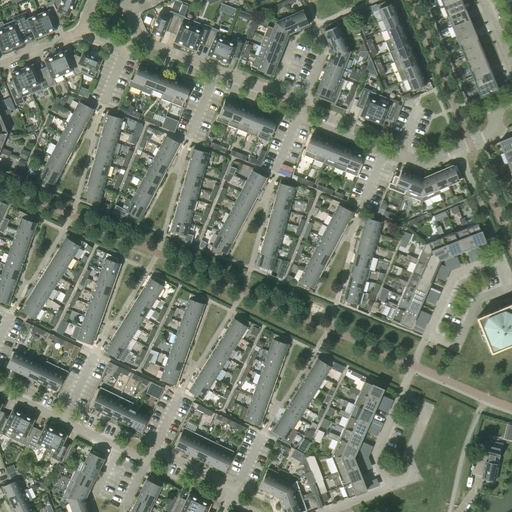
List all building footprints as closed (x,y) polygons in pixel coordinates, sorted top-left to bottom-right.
[(52,0),(52,2),(57,14),(60,13),(68,16),(74,0),(52,0)] [(179,11),(182,4),(181,4),(182,2),(177,0),(176,2),(174,1),(171,8),(179,11)] [(464,9),(459,0),(458,0),(443,6),(447,16),(464,9)] [(287,6),(285,1),(276,5),(278,9),(287,6)] [(52,2),(46,5),(48,10),(38,15),(45,33),(47,33),(49,34),(54,32),(55,29),(56,29),(51,17),(57,14),(52,2)] [(222,2),(219,9),(233,15),(236,8),(222,2)] [(382,19),(397,13),(393,3),(386,5),(385,2),(376,5),(382,19)] [(187,7),(182,4),(179,11),(184,14),(187,7)] [(291,15),(298,30),(308,25),(305,19),(309,17),(306,9),(291,15)] [(468,19),(464,9),(447,16),(451,26),(468,19)] [(239,10),(237,16),(251,21),(253,15),(239,10)] [(172,27),(177,15),(170,12),(164,14),(164,16),(158,14),(156,19),(153,20),(152,25),(153,27),(151,32),(162,37),(167,25),(172,27)] [(25,13),(19,16),(26,34),(32,32),(34,38),(36,37),(38,38),(43,36),(44,34),(45,33),(38,15),(27,19),(25,13)] [(397,13),(382,19),(386,29),(401,23),(397,13)] [(184,17),(177,15),(172,27),(178,29),(173,41),(175,42),(176,45),(180,46),(183,45),(184,46),(192,27),(181,23),(184,17)] [(291,15),(275,22),(288,34),(298,30),(291,15)] [(12,18),(13,20),(3,25),(5,28),(12,47),(13,46),(16,47),(20,45),(22,43),(23,42),(20,36),(26,34),(19,16),(12,18)] [(342,19),(336,21),(328,25),(329,29),(323,31),(328,42),(342,35),(338,25),(343,23),(342,19)] [(472,29),(468,19),(451,26),(455,36),(472,29)] [(194,21),(192,27),(184,46),(186,46),(187,49),(191,51),(194,50),(195,50),(200,38),(206,40),(211,28),(194,21)] [(253,21),(249,30),(254,32),(257,23),(253,21)] [(267,26),(263,36),(284,44),(288,34),(275,22),(273,28),(267,26)] [(401,23),(386,29),(390,39),(405,33),(401,23)] [(5,28),(0,30),(0,48),(1,51),(3,51),(5,52),(10,50),(11,47),(12,47),(5,28)] [(211,28),(206,40),(212,43),(207,55),(208,55),(209,58),(214,60),(216,59),(218,59),(225,41),(228,35),(211,28)] [(472,29),(455,36),(459,46),(476,39),(472,29)] [(389,52),(394,49),(409,43),(405,33),(390,39),(385,42),(389,52)] [(349,51),(342,35),(328,42),(332,52),(349,51)] [(263,36),(259,46),(261,47),(280,54),(284,44),(263,36)] [(231,43),(225,41),(218,59),(219,60),(220,62),(225,64),(227,63),(229,63),(231,57),(237,59),(245,41),(237,38),(231,41),(231,43)] [(476,39),(459,46),(464,56),(480,49),(476,39)] [(367,51),(363,42),(357,51),(367,51)] [(409,43),(394,49),(389,52),(393,62),(413,53),(409,43)] [(276,64),(280,54),(261,47),(257,57),(276,64)] [(480,49),(464,56),(468,66),(484,59),(480,49)] [(56,55),(55,55),(59,67),(62,74),(72,70),(75,76),(81,73),(76,61),(70,63),(66,51),(64,52),(62,51),(57,52),(56,55)] [(349,51),(332,52),(328,62),(343,68),(349,51)] [(101,60),(82,52),(79,59),(76,61),(81,73),(95,79),(98,71),(97,70),(101,60)] [(413,53),(393,62),(397,72),(417,63),(413,53)] [(45,59),(44,60),(49,72),(43,74),(48,87),(54,84),(52,78),(62,74),(59,67),(55,55),(53,56),(51,55),(46,57),(45,59)] [(257,57),(255,56),(252,66),(257,68),(257,69),(272,75),(276,64),(257,57)] [(375,72),(370,59),(366,69),(375,72)] [(488,69),(484,59),(468,66),(472,76),(488,69)] [(343,68),(328,62),(324,72),(339,78),(343,68)] [(422,73),(417,63),(397,72),(401,82),(407,79),(422,73)] [(23,69),(21,69),(29,88),(31,93),(48,87),(43,74),(37,77),(32,65),(31,65),(28,64),(24,66),(23,69)] [(138,66),(132,81),(130,80),(127,86),(140,91),(149,70),(138,66)] [(29,88),(21,69),(20,70),(17,69),(13,70),(12,73),(10,74),(15,86),(9,88),(16,104),(22,101),(21,98),(31,93),(29,88)] [(488,69),(472,76),(476,86),(492,79),(488,69)] [(149,70),(140,91),(150,95),(153,89),(159,74),(149,70)] [(339,78),(324,72),(320,82),(340,90),(344,80),(339,78)] [(426,84),(422,73),(407,79),(411,90),(426,84)] [(169,78),(159,74),(153,89),(163,93),(169,78)] [(163,93),(161,99),(171,103),(179,82),(169,78),(163,93)] [(497,90),(492,79),(476,86),(480,96),(497,90)] [(179,82),(171,103),(181,107),(189,87),(179,82)] [(340,90),(320,82),(316,92),(318,93),(317,97),(335,104),(340,90)] [(380,95),(370,91),(363,89),(358,101),(364,103),(360,115),(361,116),(362,119),(367,120),(369,119),(371,120),(380,95)] [(403,102),(411,98),(409,93),(401,96),(403,102)] [(381,124),(386,112),(392,115),(397,104),(397,102),(380,95),(371,120),(372,120),(373,123),(378,125),(380,124),(381,124)] [(10,110),(16,108),(11,96),(5,98),(10,110)] [(224,101),(219,115),(216,114),(214,120),(227,125),(235,105),(224,101)] [(79,102),(73,113),(87,121),(93,109),(79,102)] [(51,110),(57,113),(60,107),(54,104),(51,110)] [(397,104),(392,115),(397,116),(401,106),(397,104)] [(245,109),(235,105),(227,125),(237,129),(245,109)] [(129,106),(128,109),(120,106),(118,110),(131,115),(132,111),(134,108),(129,106)] [(255,113),(245,109),(237,129),(247,133),(255,113)] [(73,113),(67,124),(81,131),(87,121),(73,113)] [(265,117),(255,113),(247,133),(257,137),(259,132),(265,117)] [(118,131),(122,119),(106,115),(103,127),(118,131)] [(259,132),(257,137),(267,141),(270,135),(272,134),(274,131),(272,130),(276,121),(265,117),(259,132)] [(67,124),(61,134),(76,142),(81,131),(67,124)] [(118,131),(103,127),(100,139),(115,143),(118,131)] [(145,132),(142,138),(148,141),(151,135),(145,132)] [(61,134),(56,145),(70,152),(76,142),(61,134)] [(311,135),(305,150),(303,155),(313,160),(321,139),(311,135)] [(179,144),(165,136),(159,147),(173,155),(179,144)] [(503,152),(511,148),(511,136),(499,142),(503,152)] [(37,142),(43,145),(46,140),(40,137),(37,142)] [(115,143),(100,139),(96,150),(112,154),(115,143)] [(321,139),(313,160),(323,164),(331,143),(321,139)] [(331,143),(323,164),(333,167),(341,147),(331,143)] [(56,145),(50,156),(64,163),(70,152),(56,145)] [(173,155),(159,147),(153,158),(168,166),(173,155)] [(352,151),(341,147),(333,167),(343,171),(352,151)] [(511,160),(511,148),(503,152),(507,162),(511,160)] [(18,157),(26,160),(29,152),(22,149),(18,157)] [(205,165),(208,153),(193,149),(189,161),(205,165)] [(112,154),(96,150),(93,161),(109,166),(112,154)] [(362,155),(352,151),(343,171),(356,177),(363,159),(361,158),(362,155)] [(50,156),(45,166),(59,174),(64,163),(50,156)] [(153,158),(148,169),(162,176),(168,166),(153,158)] [(93,161),(90,173),(106,177),(109,166),(93,161)] [(205,165),(189,161),(186,173),(202,177),(205,165)] [(59,174),(45,166),(36,182),(48,187),(50,183),(53,185),(59,174)] [(228,173),(232,174),(233,175),(236,169),(230,166),(228,173)] [(441,170),(448,185),(462,179),(458,170),(454,172),(452,166),(441,170)] [(162,176),(148,169),(142,179),(157,187),(162,176)] [(448,185),(441,170),(431,175),(438,189),(448,185)] [(266,178),(252,171),(246,182),(260,189),(266,178)] [(404,194),(405,190),(411,175),(401,171),(398,177),(394,175),(391,183),(389,183),(387,188),(404,194)] [(106,177),(90,173),(87,185),(102,189),(106,177)] [(202,177),(186,173),(183,184),(198,189),(202,177)] [(404,194),(422,202),(422,196),(421,179),(411,175),(405,190),(404,194)] [(422,196),(422,202),(439,194),(438,189),(431,175),(421,179),(422,196)] [(157,187),(142,179),(137,190),(151,197),(157,187)] [(260,189),(246,182),(240,192),(254,200),(260,189)] [(279,183),(276,196),(291,200),(295,188),(279,183)] [(183,184),(180,196),(195,200),(198,189),(183,184)] [(102,189),(87,185),(84,197),(87,198),(86,202),(97,206),(102,189)] [(151,197),(137,190),(131,200),(145,208),(151,197)] [(240,192),(234,203),(248,210),(254,200),(240,192)] [(195,200),(180,196),(177,207),(192,211),(195,200)] [(291,200),(276,196),(273,207),(288,212),(291,200)] [(315,198),(309,212),(311,213),(317,199),(315,198)] [(131,200),(126,209),(115,205),(112,212),(134,221),(136,217),(140,219),(145,208),(131,200)] [(248,210),(234,203),(229,213),(243,221),(248,210)] [(338,205),(332,216),(346,224),(352,212),(338,205)] [(192,211),(177,207),(173,219),(189,223),(192,211)] [(273,207),(269,219),(285,223),(288,212),(273,207)] [(422,215),(424,220),(433,216),(431,211),(422,215)] [(436,220),(448,216),(446,211),(434,214),(436,220)] [(23,213),(17,230),(32,235),(36,224),(33,222),(34,218),(23,213)] [(243,221),(229,213),(223,224),(237,231),(243,221)] [(422,215),(413,219),(408,221),(410,226),(424,220),(422,215)] [(332,216),(326,227),(340,234),(346,224),(332,216)] [(362,230),(378,234),(381,222),(365,218),(362,230)] [(189,223),(173,219),(170,231),(173,232),(172,236),(184,241),(189,223)] [(285,223),(269,219),(266,230),(282,234),(285,223)] [(477,223),(467,227),(465,228),(473,249),(477,248),(476,245),(484,242),(477,223)] [(223,224),(218,235),(232,242),(237,231),(223,224)] [(340,234),(326,227),(321,237),(335,245),(340,234)] [(460,251),(469,248),(470,251),(473,249),(465,228),(463,229),(453,233),(460,251)] [(17,230),(13,241),(28,247),(32,235),(17,230)] [(266,230),(263,242),(278,246),(282,234),(266,230)] [(378,234),(362,230),(359,242),(374,246),(378,234)] [(453,233),(444,236),(441,237),(450,258),(453,257),(452,254),(460,251),(453,233)] [(232,242),(218,235),(209,251),(221,256),(223,252),(226,253),(232,242)] [(65,238),(59,248),(72,257),(82,241),(71,236),(68,240),(65,238)] [(410,239),(403,236),(400,241),(407,244),(410,239)] [(321,237),(315,248),(329,255),(335,245),(321,237)] [(424,244),(439,260),(445,257),(446,260),(450,258),(441,237),(439,238),(424,244)] [(28,247),(13,241),(9,253),(24,258),(28,247)] [(278,246),(263,242),(260,253),(275,258),(278,246)] [(374,246),(359,242),(356,253),(371,258),(374,246)] [(424,244),(417,259),(416,261),(437,270),(439,267),(436,266),(439,260),(424,244)] [(72,257),(59,248),(52,259),(66,267),(72,257)] [(315,248),(310,258),(324,266),(329,255),(315,248)] [(471,261),(480,258),(477,249),(468,252),(471,261)] [(9,253),(5,264),(20,269),(24,258),(9,253)] [(107,253),(100,271),(116,276),(120,264),(116,263),(118,259),(107,253)] [(275,258),(260,253),(256,265),(260,266),(259,271),(270,275),(275,258)] [(371,258),(356,253),(352,265),(368,269),(371,258)] [(310,258),(304,269),(318,277),(324,266),(310,258)] [(52,259),(46,269),(60,277),(66,267),(52,259)] [(416,261),(415,264),(411,273),(430,281),(433,273),(436,274),(437,270),(416,261)] [(20,269),(5,264),(1,275),(16,280),(20,269)] [(352,265),(349,276),(365,281),(368,269),(352,265)] [(60,277),(46,269),(40,279),(54,287),(60,277)] [(304,269),(296,285),(307,290),(309,286),(312,288),(318,277),(304,269)] [(100,271),(96,282),(111,287),(116,276),(100,271)] [(411,273),(407,282),(406,284),(427,294),(429,290),(426,289),(430,281),(411,273)] [(0,274),(0,287),(12,292),(16,280),(1,275),(0,274)] [(143,289),(156,297),(166,282),(155,276),(152,280),(149,278),(143,289)] [(365,281),(349,276),(346,288),(362,292),(365,281)] [(54,287),(40,279),(34,289),(47,297),(54,287)] [(96,282),(92,293),(107,299),(111,287),(96,282)] [(431,283),(426,300),(437,303),(442,286),(431,283)] [(401,296),(419,304),(423,296),(426,297),(427,294),(406,284),(405,287),(401,296)] [(12,292),(0,287),(0,300),(8,304),(12,292)] [(362,292),(346,288),(343,300),(346,301),(345,305),(357,310),(362,292)] [(382,288),(377,299),(383,302),(388,290),(382,288)] [(34,289),(27,299),(41,308),(47,297),(34,289)] [(156,297),(143,289),(136,299),(150,308),(156,297)] [(92,293),(88,304),(104,310),(107,299),(92,293)] [(190,293),(184,311),(199,316),(204,304),(200,303),(202,299),(190,293)] [(401,296),(397,305),(396,307),(417,317),(419,313),(416,312),(419,304),(401,296)] [(41,308),(27,299),(21,310),(34,319),(41,308)] [(150,308),(136,299),(130,309),(144,318),(150,308)] [(104,310),(88,304),(85,316),(100,321),(104,310)] [(476,318),(490,352),(511,342),(511,307),(510,304),(498,309),(499,311),(490,315),(489,312),(476,318)] [(390,321),(397,324),(398,322),(409,327),(413,319),(416,320),(417,317),(396,307),(395,310),(390,308),(389,307),(386,315),(386,316),(386,317),(391,319),(390,321)] [(144,318),(130,309),(124,319),(137,328),(144,318)] [(199,316),(184,311),(180,322),(195,328),(199,316)] [(58,318),(54,316),(53,316),(49,324),(54,326),(58,318)] [(100,321),(85,316),(80,327),(96,332),(100,321)] [(227,329),(240,338),(250,322),(238,317),(236,320),(233,319),(227,329)] [(124,319),(118,329),(131,338),(137,328),(124,319)] [(180,322),(176,333),(191,339),(195,328),(180,322)] [(34,335),(36,332),(38,328),(33,326),(30,333),(34,335)] [(80,327),(76,339),(91,344),(96,332),(80,327)] [(256,337),(259,329),(253,327),(250,334),(256,337)] [(45,331),(38,328),(36,332),(43,336),(45,331)] [(118,329),(111,340),(125,348),(131,338),(118,329)] [(240,338),(227,329),(220,340),(234,348),(240,338)] [(55,342),(57,337),(50,333),(47,338),(55,342)] [(191,339),(176,333),(172,345),(187,350),(191,339)] [(274,334),(268,351),(283,356),(287,345),(284,343),(286,339),(274,334)] [(65,341),(57,337),(55,342),(63,345),(65,341)] [(111,340),(104,350),(102,354),(108,357),(110,354),(118,359),(125,348),(111,340)] [(234,348),(220,340),(214,350),(227,358),(234,348)] [(256,346),(262,348),(264,342),(259,340),(256,346)] [(75,345),(67,342),(65,346),(72,350),(75,345)] [(172,345),(168,356),(183,361),(187,350),(172,345)] [(227,358),(214,350),(208,360),(221,368),(227,358)] [(268,351),(264,363),(279,368),(283,356),(268,351)] [(17,371),(24,357),(13,352),(6,367),(17,371)] [(168,356),(164,367),(179,373),(183,361),(168,356)] [(33,362),(24,357),(17,371),(26,376),(33,362)] [(310,369),(324,378),(334,362),(322,357),(320,360),(317,359),(310,369)] [(208,360),(201,370),(215,378),(221,368),(208,360)] [(43,367),(43,366),(36,381),(46,385),(55,366),(46,361),(43,367)] [(33,362),(26,376),(36,381),(43,366),(33,362)] [(264,363),(260,374),(275,379),(279,368),(264,363)] [(68,372),(55,366),(46,385),(56,390),(63,376),(65,378),(68,372)] [(118,376),(119,373),(121,368),(117,366),(113,374),(118,376)] [(179,373),(164,367),(160,379),(175,384),(179,373)] [(129,372),(121,368),(119,373),(127,376),(129,372)] [(324,378),(310,369),(304,379),(318,388),(324,378)] [(201,370),(195,380),(208,388),(215,378),(201,370)] [(139,382),(141,377),(133,374),(131,378),(139,382)] [(275,379),(260,374),(256,385),(271,390),(275,379)] [(149,381),(141,377),(139,382),(146,386),(149,381)] [(318,388),(304,379),(298,390),(311,398),(318,388)] [(364,379),(360,390),(359,393),(380,402),(381,398),(378,397),(382,389),(371,384),(372,382),(364,379)] [(208,388),(195,380),(188,391),(202,399),(208,388)] [(256,385),(252,396),(267,401),(271,390),(256,385)] [(100,387),(97,392),(90,407),(101,412),(110,392),(100,387)] [(311,398),(298,390),(291,400),(305,408),(311,398)] [(120,397),(110,392),(101,412),(110,416),(120,397)] [(358,395),(353,404),(372,412),(375,404),(378,406),(380,402),(359,393),(358,395)] [(252,396),(248,408),(263,413),(267,401),(252,396)] [(129,401),(120,397),(110,416),(120,421),(129,401)] [(305,408),(291,400),(285,410),(299,418),(305,408)] [(139,406),(129,401),(120,421),(130,426),(137,411),(139,406)] [(353,404),(349,413),(348,416),(369,425),(371,422),(368,420),(372,412),(353,404)] [(203,413),(205,408),(198,405),(196,409),(203,413)] [(213,412),(205,408),(203,413),(211,417),(213,412)] [(263,413),(248,408),(244,419),(259,425),(263,413)] [(7,421),(1,418),(0,420),(0,432),(11,438),(23,414),(21,414),(21,411),(16,409),(14,410),(12,409),(7,421)] [(299,418),(285,410),(279,420),(292,429),(299,418)] [(147,416),(137,411),(130,426),(140,431),(147,416)] [(24,415),(23,414),(11,438),(28,446),(33,434),(28,431),(34,419),(32,419),(31,416),(27,414),(24,415)] [(223,422),(225,418),(217,414),(215,419),(223,422)] [(347,418),(343,427),(362,436),(365,427),(368,429),(369,425),(348,416),(347,418)] [(232,421),(225,418),(223,422),(230,426),(232,421)] [(292,429),(279,420),(272,431),(281,437),(286,439),(292,429)] [(242,426),(234,422),(232,427),(240,430),(242,426)] [(33,434),(28,446),(34,449),(41,447),(41,445),(47,448),(55,430),(54,429),(53,427),(49,424),(46,425),(45,425),(39,436),(33,434)] [(184,452),(194,432),(184,427),(174,447),(184,452)] [(343,427),(339,437),(338,439),(359,449),(361,445),(358,443),(362,436),(343,427)] [(55,430),(47,448),(54,451),(51,457),(60,462),(69,444),(63,441),(66,435),(65,434),(64,432),(59,430),(57,430),(55,430)] [(204,437),(194,432),(184,452),(194,457),(204,437)] [(500,447),(502,437),(490,434),(487,445),(486,445),(484,455),(490,456),(488,462),(486,461),(483,477),(489,479),(489,480),(492,481),(493,480),(495,480),(499,464),(498,464),(502,448),(500,447)] [(213,441),(204,437),(194,457),(204,461),(213,441)] [(303,439),(297,449),(304,453),(310,443),(303,439)] [(337,441),(331,456),(352,457),(355,451),(358,452),(359,449),(338,439),(337,441)] [(213,441),(204,461),(214,466),(223,446),(213,441)] [(290,449),(282,445),(280,450),(288,453),(290,449)] [(67,454),(72,456),(76,449),(71,446),(67,454)] [(223,446),(214,466),(224,471),(233,451),(223,446)] [(84,462),(98,469),(103,459),(89,452),(84,462)] [(67,454),(64,462),(68,464),(72,456),(67,454)] [(331,456),(337,471),(338,474),(359,465),(358,462),(355,463),(352,457),(331,456)] [(80,460),(75,470),(94,479),(98,469),(84,462),(80,460)] [(302,463),(306,472),(310,471),(307,462),(302,463)] [(27,469),(19,465),(17,471),(24,474),(27,469)] [(59,465),(55,472),(60,474),(63,467),(59,465)] [(359,465),(338,474),(338,476),(342,485),(361,478),(358,470),(360,469),(359,465)] [(316,466),(309,468),(310,471),(313,479),(319,476),(316,466)] [(268,468),(265,473),(258,488),(269,492),(276,478),(278,473),(268,468)] [(75,470),(70,479),(89,488),(94,479),(75,470)] [(60,474),(55,472),(51,481),(55,483),(60,474)] [(48,486),(51,480),(45,477),(42,484),(43,484),(48,486)] [(291,486),(276,478),(269,492),(278,497),(291,486)] [(364,486),(361,478),(342,485),(347,498),(368,489),(367,485),(364,486)] [(89,488),(70,479),(62,497),(67,497),(84,498),(89,488)] [(146,479),(141,489),(156,496),(162,483),(154,479),(152,482),(146,479)] [(8,498),(22,491),(16,480),(2,486),(8,498)] [(318,495),(314,486),(312,480),(308,482),(313,496),(318,495)] [(278,497),(282,507),(302,500),(301,496),(296,481),(291,486),(278,497)] [(141,489),(137,499),(151,506),(156,496),(141,489)] [(22,491),(8,498),(13,509),(27,502),(22,491)] [(190,494),(188,494),(183,506),(177,503),(172,511),(192,511),(199,499),(198,498),(197,496),(192,494),(190,494)] [(77,511),(88,508),(84,498),(67,497),(72,511),(77,511)] [(147,511),(151,506),(137,499),(132,509),(138,511),(147,511)] [(200,500),(199,499),(192,511),(205,511),(210,504),(208,503),(207,501),(203,499),(200,500)] [(302,500),(282,507),(283,511),(304,511),(306,511),(302,500)] [(31,511),(27,502),(13,509),(14,511),(31,511)] [(168,511),(173,504),(168,502),(164,510),(168,511)]
